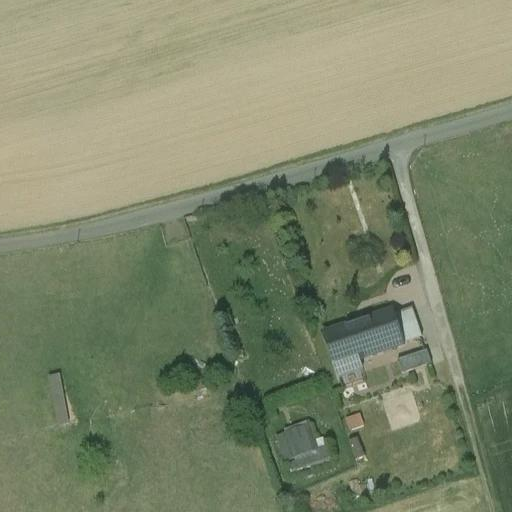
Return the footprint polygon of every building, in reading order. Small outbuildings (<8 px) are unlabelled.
[(414,311),(393,318),(402,347),(424,339),(414,311)] [(391,315),(325,337),(336,369),(357,362),(402,347),(393,318),(391,315)] [(405,360),(407,372),(436,366),(434,354),(405,360)] [(357,362),(336,369),(339,378),(360,371),(357,362)] [(66,376),(54,377),(55,408),(68,408),(66,376)] [(305,429),(277,439),(286,463),(314,453),(305,429)]
